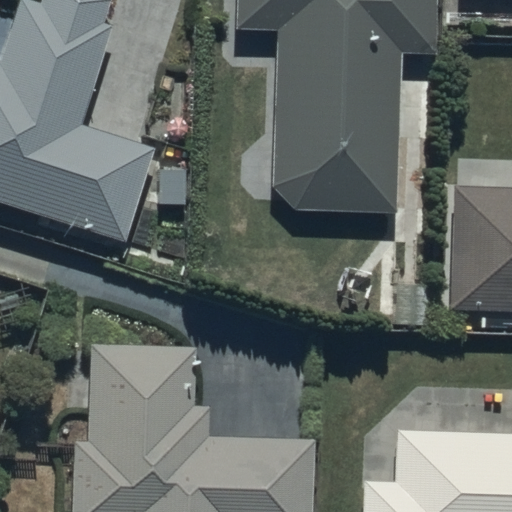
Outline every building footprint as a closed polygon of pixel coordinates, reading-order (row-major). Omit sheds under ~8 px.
[(0,195),(119,234),(145,138),(73,115),(106,17),(96,13),(99,0),(9,0),(0,28),(0,195)] [(430,0),(231,0),(232,22),(272,22),(268,179),(291,202),(395,202),(395,44),(431,44),(430,0)] [(511,179),(447,179),(447,187),(432,186),(432,225),(445,225),(444,267),(429,267),(428,294),(444,294),(444,303),(511,303),(511,179)] [(305,511),(305,431),(200,432),(200,398),(187,398),(187,337),(84,337),(84,432),(81,432),(67,432),(65,511),(305,511)] [(511,511),(511,373),(511,422),(389,422),(389,474),(356,474),(355,511),(511,511)]
